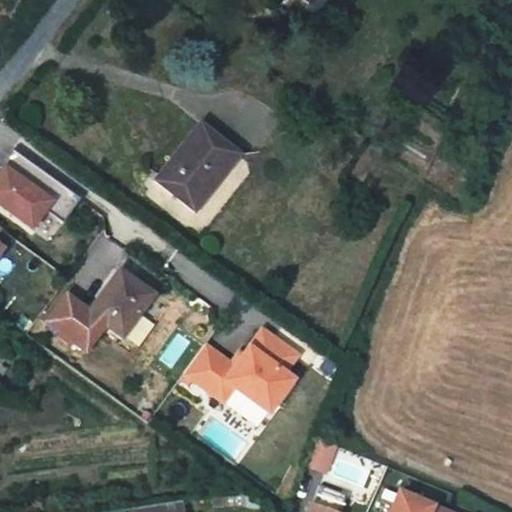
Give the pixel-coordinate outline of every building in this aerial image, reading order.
[(237,160),(196,130),(152,187),(194,218),(237,160)] [(79,205),(11,155),(0,169),(0,174),(2,176),(0,178),(0,211),(29,233),(42,215),(61,229),(79,205)] [(108,293),(119,279),(117,278),(106,292),(108,293)] [(83,356),(102,330),(119,343),(150,302),(119,279),(108,293),(106,292),(86,319),(64,302),(45,328),(83,356)] [(293,363),(259,338),(232,374),(201,352),(176,386),(185,392),(189,386),(220,409),(230,395),(266,422),(290,388),(280,381),(293,363)] [(328,457),(312,451),(300,481),(316,487),(328,457)] [(310,511),(342,511),(345,503),(317,493),(310,511)] [(422,511),(393,500),(388,511),(422,511)]
